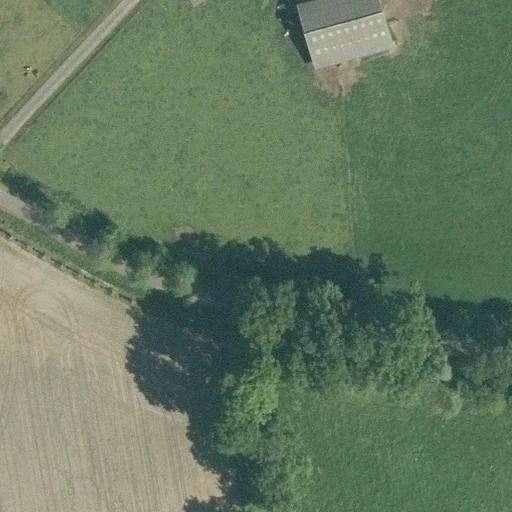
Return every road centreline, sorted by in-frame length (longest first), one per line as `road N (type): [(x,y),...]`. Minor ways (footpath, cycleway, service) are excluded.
road 1 (unclassified): [(511,357),(282,315),(183,288),(80,244),(0,197)]
road 2 (unknown): [(0,150),(15,124),(137,0)]
